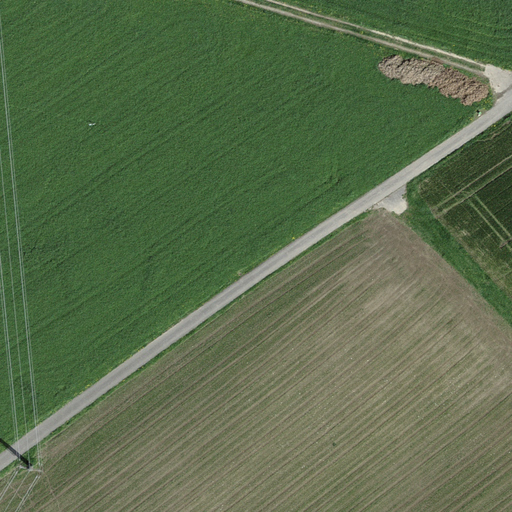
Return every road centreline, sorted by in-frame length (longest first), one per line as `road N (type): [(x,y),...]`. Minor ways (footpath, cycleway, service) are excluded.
road 1 (unclassified): [(0,466),(210,308),(511,99)]
road 2 (track): [(511,81),(247,0)]
road 3 (track): [(386,187),(511,320)]
